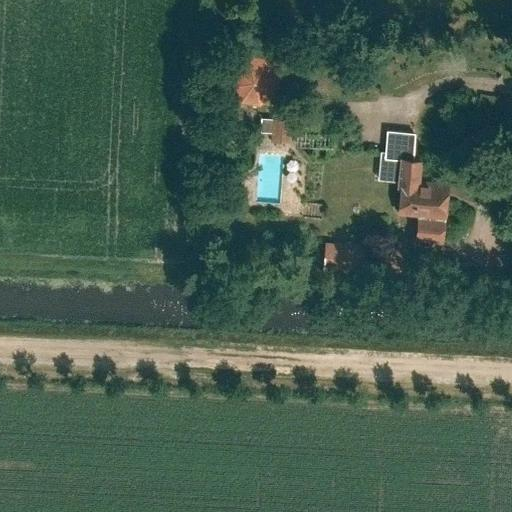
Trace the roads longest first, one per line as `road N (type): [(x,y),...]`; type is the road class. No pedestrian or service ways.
road 1 (track): [(0,357),(511,381)]
road 2 (residential): [(476,269),(491,182),(511,136)]
